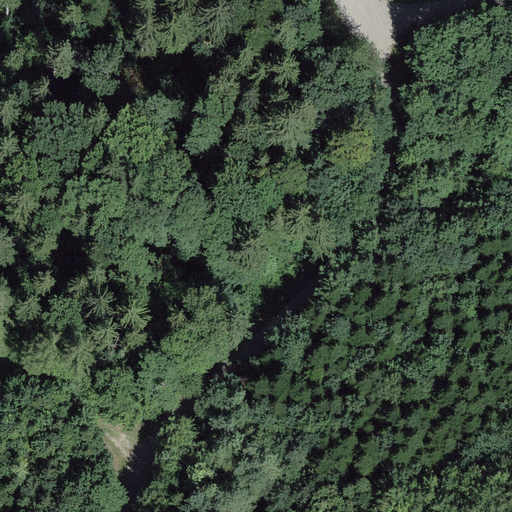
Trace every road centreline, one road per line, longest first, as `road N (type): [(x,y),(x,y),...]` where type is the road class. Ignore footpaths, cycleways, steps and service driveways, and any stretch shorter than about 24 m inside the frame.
road 1 (track): [(128,511),(138,455),(406,206),(353,0)]
road 2 (track): [(0,352),(95,397),(138,455)]
